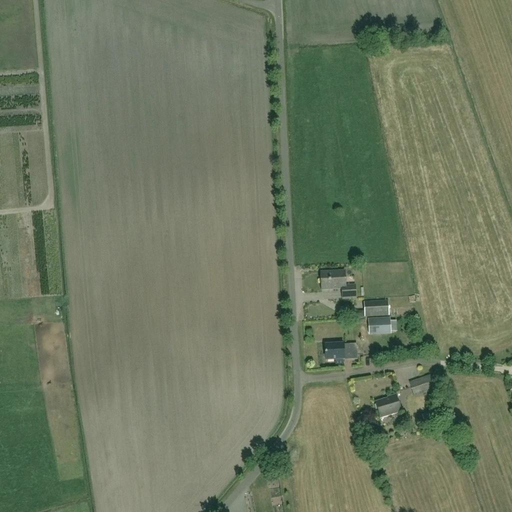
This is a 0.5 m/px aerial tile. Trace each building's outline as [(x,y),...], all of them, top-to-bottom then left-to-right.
[(345,286),(344,271),(320,273),(321,291),(342,289),(342,299),(355,299),(354,285),(345,286)] [(364,302),(365,317),(389,316),(388,301),(364,302)] [(390,318),(368,319),(369,336),(391,334),(390,318)] [(344,345),(344,344),(325,345),(326,360),(345,359),(344,353),(351,352),(351,345),(344,345)] [(414,397),(438,389),(433,375),(409,383),(414,397)] [(401,412),(396,395),(388,398),(388,400),(384,401),(384,400),(375,403),(380,419),(401,412)] [(427,431),(433,429),(432,426),(449,420),(444,407),(421,415),(427,431)]
